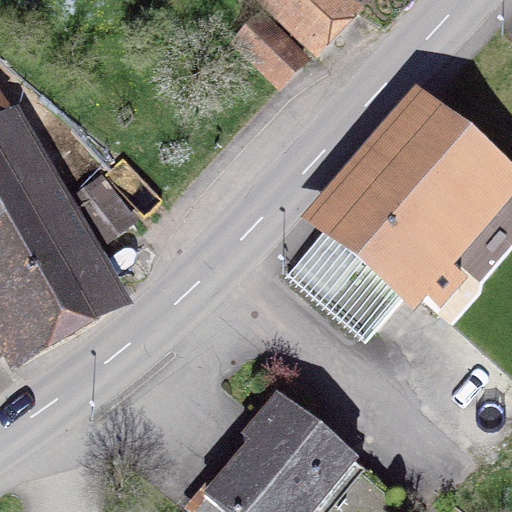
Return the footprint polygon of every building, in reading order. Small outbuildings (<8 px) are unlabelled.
[(358,15),(342,0),(256,0),(316,58),(358,15)] [(303,64),(260,22),(236,46),(279,88),(303,64)] [(287,276),(364,343),(412,289),(437,311),(457,288),(430,268),(501,187),(423,119),(287,276)] [(67,221),(58,226),(0,123),(0,315),(19,349),(110,298),(67,221)] [(131,226),(100,185),(71,207),(102,247),(131,226)] [(251,449),(205,502),(216,511),(400,511),(278,402),(243,443),(251,449)]
